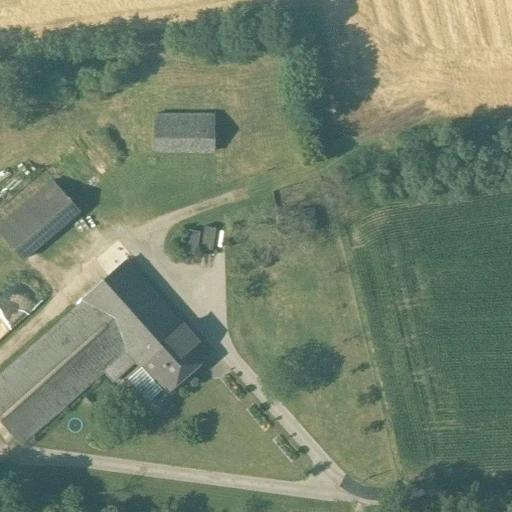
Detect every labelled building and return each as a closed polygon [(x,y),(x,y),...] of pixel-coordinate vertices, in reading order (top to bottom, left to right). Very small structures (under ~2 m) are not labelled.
[(216,117),(156,117),(156,152),(216,152),(216,117)] [(98,122),(43,169),(55,182),(72,202),(126,155),(98,122)] [(55,182),(0,228),(0,231),(24,260),(80,212),(72,202),(55,182)] [(313,210),(277,216),(280,236),(316,230),(313,210)] [(217,229),(205,227),(202,250),(213,252),(217,229)] [(201,233),(190,231),(186,253),(197,255),(201,233)] [(175,318),(126,262),(83,300),(85,303),(132,356),(175,318)] [(85,303),(0,378),(0,423),(18,444),(101,371),(112,383),(137,361),(132,356),(85,303)] [(175,318),(132,356),(137,361),(165,393),(193,369),(208,355),(175,318)]
